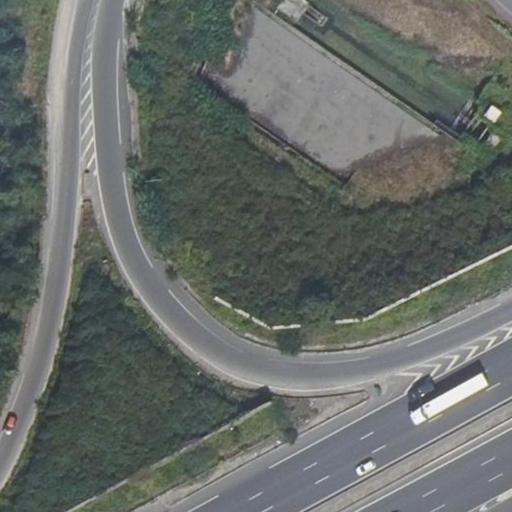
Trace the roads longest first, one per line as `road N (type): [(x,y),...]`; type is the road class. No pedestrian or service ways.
road 1 (trunk): [(511,306),(347,371),(293,377),(251,370),(208,347),(169,315),(141,273),(108,186),(101,76),(110,0)]
road 2 (trunk): [(78,0),(57,277),(47,331),(0,460)]
road 3 (trunk): [(511,363),(238,511)]
